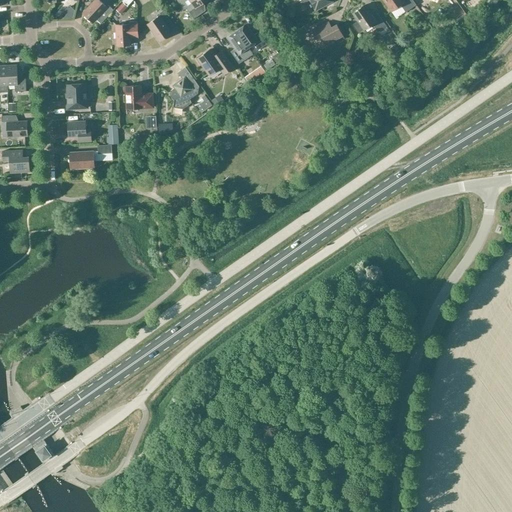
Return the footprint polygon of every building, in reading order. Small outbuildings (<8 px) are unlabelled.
[(95,19),(100,24),(113,10),(108,5),(106,7),(98,0),(95,0),(83,13),(92,22),(95,19)] [(185,0),(179,4),(180,5),(181,6),(184,8),(186,8),(193,19),(204,11),(200,5),(206,0),(185,0)] [(310,1),(315,12),(332,3),(330,0),(300,0),(303,5),(310,1)] [(400,6),(405,14),(416,6),(411,0),(382,0),(391,13),(400,6)] [(123,3),(117,9),(122,13),(128,7),(123,3)] [(372,25),(379,35),(387,29),(378,15),(373,19),(364,7),(352,15),(357,21),(352,24),(359,33),(363,30),(364,31),(372,25)] [(147,24),(159,41),(170,33),(167,30),(173,26),(163,10),(156,15),(158,17),(147,24)] [(130,40),(138,40),(137,21),(128,22),(128,24),(116,25),(117,45),(130,45),(130,40)] [(236,31),(248,47),(253,44),(258,50),(266,44),(258,32),(253,36),(245,24),(236,31)] [(322,39),(326,46),(343,37),(337,26),(331,29),(328,24),(312,32),(317,42),(322,39)] [(236,31),(227,37),(235,48),(230,52),(238,64),(247,58),(252,54),(248,47),(236,31)] [(394,54),(401,50),(398,45),(391,49),(394,54)] [(224,55),(218,59),(210,49),(196,59),(208,75),(218,68),(223,74),(233,67),(224,55)] [(277,63),(282,60),(277,54),(274,56),(273,59),(277,63)] [(172,59),(167,61),(170,70),(175,67),(172,59)] [(272,59),(263,65),(267,70),(275,64),(272,59)] [(6,65),(7,85),(14,85),(15,91),(26,91),(25,79),(17,80),(16,65),(6,65)] [(173,106),(182,107),(190,101),(189,99),(197,93),(199,86),(185,67),(177,72),(182,79),(173,85),(175,87),(170,91),(169,95),(174,101),(173,106)] [(252,71),(244,77),(249,83),(257,78),(252,71)] [(66,98),(67,109),(87,108),(86,99),(85,99),(85,83),(67,84),(67,98),(66,98)] [(123,102),(126,102),(126,108),(153,107),(152,94),(141,94),(140,85),(125,86),(126,95),(123,95),(123,102)] [(203,106),(200,108),(202,112),(212,105),(205,95),(201,97),(204,101),(201,103),(203,106)] [(215,107),(223,101),(219,96),(212,101),(215,107)] [(27,136),(26,121),(14,121),(14,115),(1,116),(1,122),(6,122),(7,137),(27,136)] [(78,135),(78,142),(91,141),(90,130),(85,130),(85,122),(68,123),(68,136),(78,135)] [(170,124),(158,124),(158,136),(171,136),(170,124)] [(97,145),(98,154),(112,153),(111,144),(97,145)] [(29,172),(28,156),(22,157),(22,150),(2,151),(3,161),(9,161),(10,173),(29,172)] [(69,152),(70,169),(94,167),(93,151),(69,152)] [(75,436),(81,442),(87,436),(81,430),(75,436)] [(38,451),(42,457),(48,452),(44,446),(38,451)]
